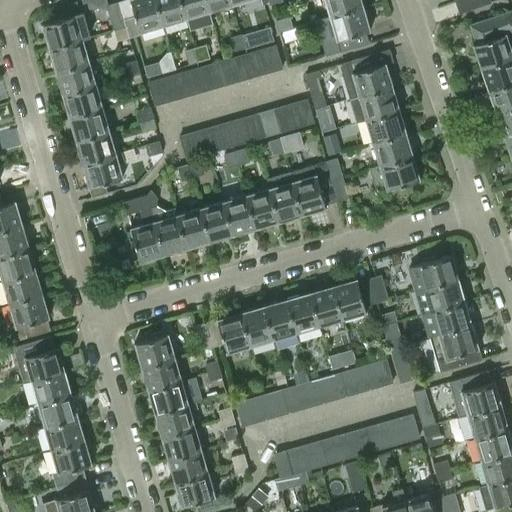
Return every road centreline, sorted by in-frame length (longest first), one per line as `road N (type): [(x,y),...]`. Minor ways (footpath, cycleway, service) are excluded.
road 1 (residential): [(94,319),(480,206)]
road 2 (residential): [(94,319),(2,0)]
road 3 (residential): [(480,206),(411,0)]
road 4 (residential): [(147,511),(94,319)]
